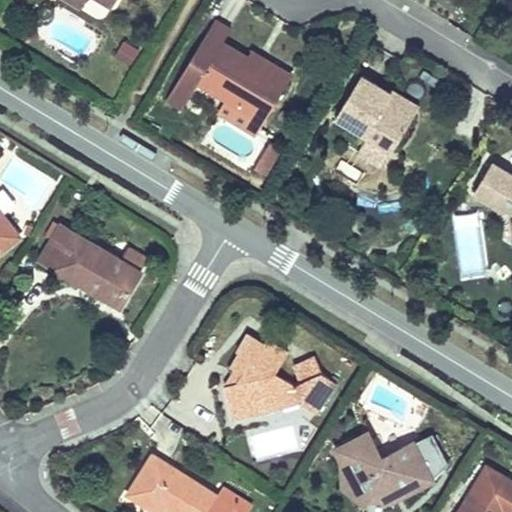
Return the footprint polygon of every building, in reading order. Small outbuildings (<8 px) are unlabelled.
[(64,0),(79,9),(84,0),(64,0)] [(215,19),(204,39),(219,48),(222,42),(230,29),(215,19)] [(219,48),(204,39),(179,79),(195,89),(199,82),(226,99),(254,116),(266,95),(276,102),(289,81),(248,57),(222,42),(219,48)] [(115,56),(131,65),(140,51),(124,42),(115,56)] [(252,51),(248,57),(289,81),(292,75),(252,51)] [(183,108),(195,89),(179,79),(168,99),(183,108)] [(414,117),(387,100),(389,96),(360,79),(335,121),(366,140),(391,155),(414,117)] [(389,96),(387,100),(414,117),(418,110),(391,94),(389,96)] [(257,134),(276,102),(266,95),(254,116),(226,99),(219,111),(257,134)] [(136,150),(140,143),(123,132),(119,139),(136,150)] [(382,170),(391,155),(366,140),(357,155),(382,170)] [(282,150),(270,142),(254,168),(266,175),(282,150)] [(140,143),(136,150),(154,160),(158,153),(140,143)] [(511,174),(492,162),(474,191),(502,208),(507,207),(511,209),(511,174)] [(0,191),(0,210),(3,214),(15,204),(3,189),(0,191)] [(0,254),(21,238),(3,214),(0,210),(0,254)] [(44,235),(50,239),(58,224),(53,221),(44,235)] [(58,224),(50,239),(36,261),(85,290),(88,285),(96,290),(93,295),(121,311),(144,272),(142,271),(121,259),(60,222),(58,224)] [(129,247),(121,259),(142,271),(149,259),(129,247)] [(85,290),(93,295),(96,290),(88,285),(85,290)] [(278,382),(276,373),(288,352),(267,340),(264,344),(248,335),(238,352),(240,353),(232,368),(234,369),(244,374),(240,382),(225,384),(233,418),(282,406),(283,412),(301,408),(300,401),(316,412),(337,383),(321,372),(294,384),(286,379),(278,382)] [(234,369),(225,384),(240,382),(244,374),(234,369)] [(286,379),(276,373),(278,382),(286,379)] [(395,487),(400,497),(434,480),(414,441),(382,458),(368,431),(335,448),(342,462),(363,503),(395,487)] [(243,511),(236,507),(242,498),(224,488),(219,496),(153,455),(128,494),(156,511),(161,511),(164,507),(172,511),(243,511)] [(390,502),(400,497),(395,487),(363,503),(342,462),(341,488),(366,510),(385,500),(390,502)] [(511,511),(511,487),(503,483),(507,477),(487,464),(471,489),(475,491),(470,500),(466,498),(457,511),(511,511)] [(511,479),(507,477),(503,483),(511,487),(511,479)] [(471,489),(466,498),(470,500),(475,491),(471,489)] [(246,511),(252,505),(242,498),(236,507),(243,511),(246,511)]
